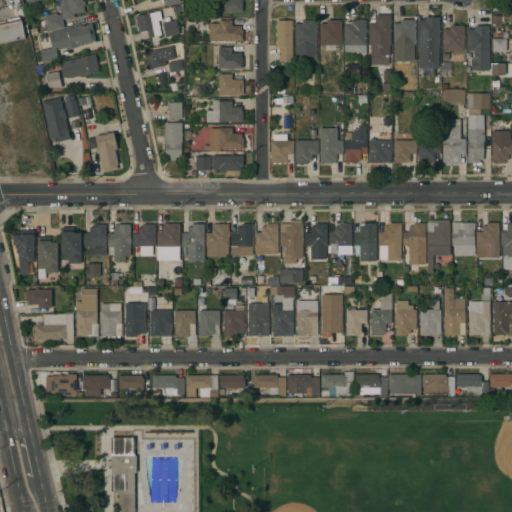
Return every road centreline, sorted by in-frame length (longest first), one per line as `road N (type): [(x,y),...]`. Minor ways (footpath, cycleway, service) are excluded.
road 1 (residential): [(0,358),(511,355)]
road 2 (tertiary): [(0,195),(511,193)]
road 3 (residential): [(111,0),(156,194)]
road 4 (residential): [(261,0),(261,194)]
